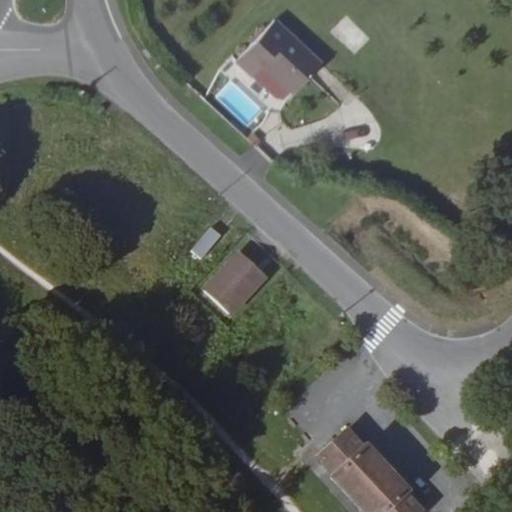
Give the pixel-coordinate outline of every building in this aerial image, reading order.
[(327,69),(281,27),(243,71),(256,85),(259,82),(292,111),(327,69)] [(209,228),(193,254),(207,263),(223,237),(209,228)] [(261,278),(235,254),(200,295),(229,318),(261,278)] [(303,425),(320,408),(312,400),(295,417),(303,425)] [(370,447),(367,450),(347,429),(319,454),(338,476),(334,479),(362,511),(414,511),(417,509),(404,494),(408,489),(370,447)]
